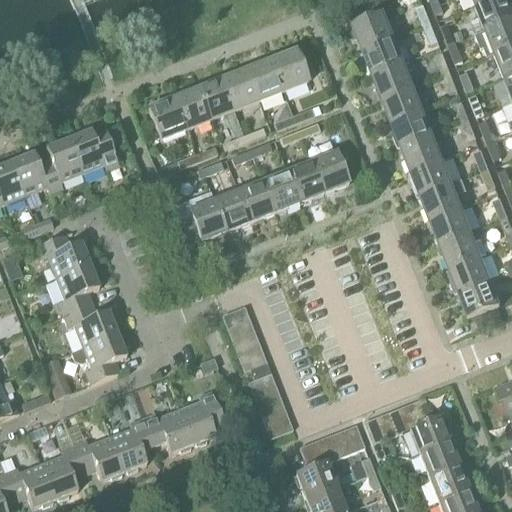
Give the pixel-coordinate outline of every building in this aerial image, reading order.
[(428,0),(436,18),(443,15),(436,0),(428,0)] [(471,0),(475,10),(499,0),(471,0)] [(511,10),(508,0),(499,0),(475,10),(485,33),(511,22),(511,10)] [(431,27),(423,8),(416,11),(423,30),(426,29),(431,27)] [(384,18),(352,30),(362,56),(393,43),(394,43),(384,18)] [(484,35),(475,39),(481,53),(483,53),(487,62),(493,60),(495,59),(495,58),(511,51),(511,22),(485,33),(485,35),(484,35)] [(438,45),(431,27),(426,29),(423,30),(430,48),(438,45)] [(441,31),(447,48),(455,45),(448,28),(441,31)] [(461,34),(452,38),(456,46),(464,42),(461,34)] [(393,43),(362,56),(372,81),(412,65),(411,63),(410,63),(406,53),(402,51),(398,53),(394,43),(393,43)] [(455,45),(447,48),(455,68),(463,65),(455,45)] [(511,51),(495,58),(495,59),(504,83),(511,79),(511,51)] [(296,54),(270,64),(283,96),(308,86),(296,54)] [(450,75),(442,56),(435,59),(442,78),(450,75)] [(270,64),(247,73),(260,105),(283,96),(270,64)] [(412,65),(372,81),(381,104),(412,92),(413,92),(408,79),(416,76),(412,65)] [(247,73),(222,83),(235,115),(260,105),(247,73)] [(457,94),(450,75),(442,78),(449,97),(457,94)] [(460,79),(467,99),(475,96),(467,76),(460,79)] [(510,97),(499,101),(504,112),(511,108),(511,79),(504,83),(510,97)] [(222,83),(198,92),(210,124),(235,115),(222,83)] [(198,92),(174,101),(187,133),(210,124),(198,92)] [(412,92),(381,104),(391,129),(421,118),(423,117),(413,92),(412,92)] [(481,113),(476,100),(469,102),(474,116),(481,113)] [(174,101),(148,111),(161,143),(187,133),(174,101)] [(461,126),(469,123),(461,105),(454,108),(461,126)] [(318,111),(312,113),(314,120),(321,118),(318,111)] [(312,113),(292,121),(295,128),(314,120),(312,113)] [(421,118),(391,129),(395,140),(393,141),(397,152),(400,151),(401,153),(432,141),(433,141),(428,130),(423,117),(421,118)] [(295,128),(292,121),(274,128),(277,135),(295,128)] [(476,142),(469,123),(461,126),(469,145),(476,142)] [(479,128),(486,147),(494,144),(486,125),(479,128)] [(318,128),(298,135),(301,143),(321,135),(318,128)] [(72,142),(68,144),(82,179),(105,170),(107,175),(120,170),(114,155),(127,149),(120,129),(105,135),(106,137),(95,142),(92,134),(82,138),(82,137),(71,141),(72,142)] [(245,139),(247,147),(266,139),(263,132),(245,139)] [(284,150),(301,143),(298,135),(281,142),(284,150)] [(247,147),(245,139),(226,147),(228,154),(247,147)] [(432,141),(401,153),(410,177),(440,165),(442,164),(433,141),(432,141)] [(40,169),(39,170),(48,192),(47,192),(49,198),(63,193),(61,187),(82,179),(68,144),(66,145),(66,143),(55,147),(56,149),(46,153),(51,165),(40,169)] [(494,144),(486,147),(493,164),(501,161),(494,144)] [(269,147),(250,154),(253,161),(272,154),(269,147)] [(214,151),(196,158),(199,166),(217,158),(214,151)] [(235,169),(253,161),(250,154),(232,161),(235,169)] [(488,173),(481,154),(473,157),(481,176),(488,173)] [(335,157),(310,167),(323,199),(348,189),(335,157)] [(14,166),(11,167),(25,201),(47,192),(48,192),(39,170),(40,169),(35,158),(25,162),(24,159),(13,163),(14,166)] [(199,166),(196,158),(177,166),(180,173),(199,166)] [(440,165),(410,177),(415,189),(412,190),(416,201),(419,200),(419,201),(450,188),(451,188),(442,164),(440,165)] [(0,205),(2,210),(25,201),(11,167),(9,168),(8,165),(0,168),(0,205)] [(221,166),(202,173),(205,181),(223,173),(221,166)] [(310,167),(287,176),(300,208),(323,199),(310,167)] [(495,191),(488,173),(481,176),(488,194),(495,191)] [(498,176),(505,194),(511,190),(511,189),(505,173),(498,176)] [(287,176),(263,186),(275,218),(300,208),(287,176)] [(450,188),(419,201),(429,225),(460,212),(461,212),(456,200),(466,196),(462,184),(451,188),(450,188)] [(263,186),(238,195),(250,227),(275,218),(263,186)] [(238,195),(214,205),(227,237),(250,227),(238,195)] [(493,205),(500,225),(507,222),(500,202),(493,205)] [(192,221),(177,227),(185,249),(200,243),(201,247),(227,237),(214,205),(213,205),(189,215),(192,221)] [(460,212),(429,225),(439,249),(470,237),(461,212),(460,212)] [(511,239),(511,233),(507,222),(500,225),(507,242),(511,239)] [(50,224),(36,230),(39,237),(53,231),(50,224)] [(22,235),(25,242),(39,237),(36,230),(22,235)] [(470,237),(439,249),(448,273),(479,261),(480,261),(486,258),(480,243),(474,246),(470,237)] [(65,240),(37,251),(42,264),(47,262),(56,283),(91,270),(90,267),(91,267),(88,257),(86,258),(82,248),(70,252),(65,240)] [(479,261),(448,273),(453,285),(451,286),(455,298),(457,297),(458,297),(489,285),(480,261),(479,261)] [(91,270),(56,283),(64,305),(58,308),(63,320),(92,309),(87,298),(99,293),(96,283),(97,282),(94,272),(92,273),(91,270)] [(489,285),(458,297),(468,323),(474,320),(494,312),(499,310),(489,285)] [(5,292),(0,293),(0,305),(8,302),(5,292)] [(92,309),(63,320),(68,333),(74,331),(83,352),(83,353),(118,340),(117,337),(118,337),(114,326),(113,326),(109,317),(97,321),(92,309)] [(223,319),(227,330),(249,322),(245,311),(223,319)] [(501,327),(496,312),(475,320),(479,329),(488,325),(490,331),(501,327)] [(227,330),(231,341),(253,333),(249,322),(227,330)] [(258,344),(253,333),(231,341),(236,352),(258,344)] [(82,353),(70,357),(74,366),(81,369),(87,366),(88,366),(91,374),(86,377),(91,390),(119,378),(114,367),(127,362),(123,352),(125,352),(121,342),(119,342),(118,340),(83,353),(83,352),(82,353)] [(236,352),(240,364),(262,356),(258,344),(236,352)] [(245,376),(250,374),(266,367),(262,356),(240,364),(245,376)] [(56,364),(42,370),(56,403),(70,397),(56,364)] [(213,364),(200,369),(203,378),(217,373),(213,364)] [(250,374),(254,384),(271,378),(266,367),(250,374)] [(275,389),(271,378),(254,384),(249,386),(253,397),(275,389)] [(511,386),(496,393),(509,425),(511,423),(511,386)] [(279,400),(275,389),(253,397),(257,408),(279,400)] [(0,424),(16,419),(11,406),(5,408),(0,394),(0,424)] [(200,407),(179,415),(193,450),(196,449),(196,451),(207,447),(206,445),(215,441),(211,429),(223,425),(211,396),(198,401),(200,407)] [(44,400),(34,403),(37,410),(47,406),(50,405),(47,398),(44,400)] [(284,412),(279,400),(257,408),(262,420),(284,412)] [(419,405),(408,409),(417,432),(428,427),(419,405)] [(408,409),(396,414),(405,436),(417,432),(408,409)] [(288,423),(284,412),(262,420),(266,431),(288,423)] [(396,414),(385,418),(394,441),(402,438),(401,438),(405,436),(396,414)] [(155,418),(143,423),(154,451),(165,447),(170,459),(180,455),(181,457),(191,453),(190,451),(193,450),(179,415),(157,424),(155,418)] [(385,418),(374,423),(383,446),(383,445),(394,441),(385,418)] [(132,434),(110,443),(124,477),(126,476),(127,478),(138,474),(137,472),(147,468),(142,456),(154,451),(143,423),(129,428),(132,434)] [(293,434),(288,423),(266,431),(271,443),(293,434)] [(374,423),(363,427),(372,450),(379,447),(383,446),(374,423)] [(405,436),(401,438),(402,438),(411,463),(419,460),(450,448),(440,423),(428,427),(417,432),(405,436)] [(355,430),(344,434),(353,457),(364,452),(355,430)] [(344,434),(333,439),(342,461),(353,457),(344,434)] [(333,439),(322,443),(330,466),(342,461),(333,439)] [(86,445),(73,450),(84,479),(96,474),(101,486),(111,482),(112,484),(122,480),(121,478),(124,477),(110,443),(88,451),(86,445)] [(322,443),(310,448),(319,470),(320,469),(327,467),(330,466),(322,443)] [(379,447),(372,450),(378,464),(385,461),(379,447)] [(310,448),(299,452),(300,454),(308,474),(319,470),(310,448)] [(450,448),(419,460),(428,484),(460,472),(450,448)] [(63,461),(42,469),(55,504),(58,503),(58,505),(69,501),(68,499),(78,495),(73,483),(84,479),(73,450),(61,455),(63,461)] [(361,464),(367,479),(374,476),(368,461),(361,464)] [(308,474),(295,479),(305,504),(337,492),(327,467),(320,469),(319,470),(308,474)] [(17,472),(5,477),(16,506),(27,501),(31,511),(35,511),(42,510),(43,511),(53,508),(52,505),(55,504),(42,469),(19,478),(17,472)] [(460,472),(428,484),(438,508),(469,496),(460,472)] [(379,491),(374,476),(367,479),(372,494),(379,491)] [(0,511),(4,511),(4,510),(16,506),(5,477),(0,478),(0,511)] [(386,484),(391,498),(399,496),(393,481),(386,484)] [(345,511),(337,492),(305,504),(308,511),(345,511)] [(391,498),(396,511),(403,511),(405,511),(399,496),(391,498)] [(475,511),(469,496),(438,508),(439,511),(475,511)]
